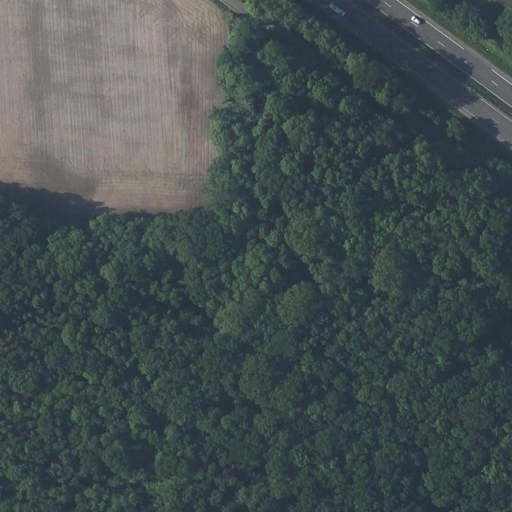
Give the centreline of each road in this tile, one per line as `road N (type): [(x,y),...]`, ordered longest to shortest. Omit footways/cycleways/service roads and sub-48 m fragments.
road 1 (unclassified): [(232,0),(511,193)]
road 2 (trunk): [(331,0),(511,132)]
road 3 (trunk): [(511,95),(381,0)]
